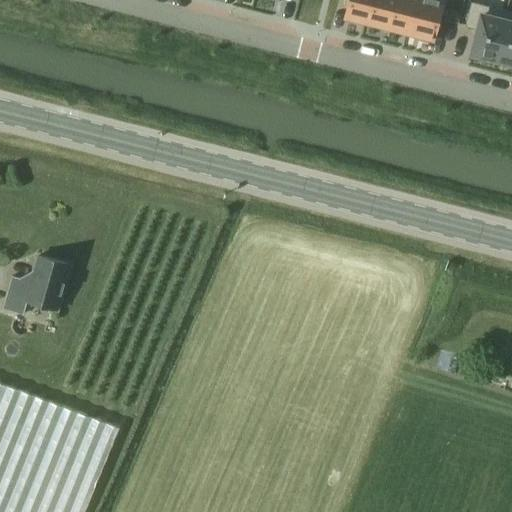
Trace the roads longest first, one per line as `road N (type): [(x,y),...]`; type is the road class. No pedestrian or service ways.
road 1 (tertiary): [(0,113),(511,242)]
road 2 (residential): [(105,0),(511,103)]
